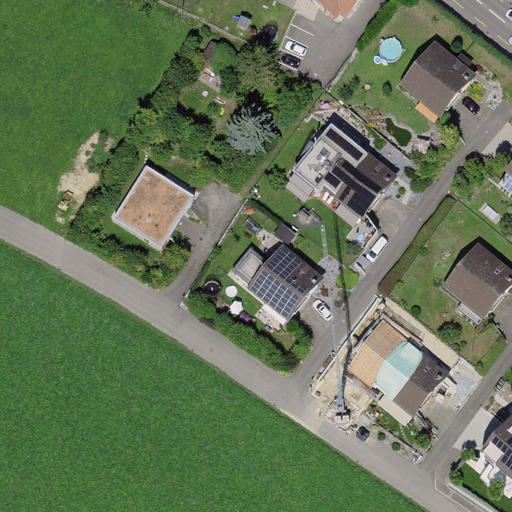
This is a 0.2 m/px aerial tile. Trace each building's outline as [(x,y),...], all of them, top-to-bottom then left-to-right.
[(321,0),(345,20),(361,0),(321,0)] [(486,76),(444,42),(404,90),(446,124),(486,76)] [(231,59),(215,48),(203,66),(219,77),(231,59)] [(340,136),(332,130),(293,177),(319,198),(326,189),(365,221),(397,182),(349,142),(353,137),(345,131),(340,136)] [(193,191),(144,163),(120,203),(169,231),(193,191)] [(330,274),(285,241),(247,293),(292,326),(330,274)] [(511,288),(511,274),(479,248),(446,289),(465,304),(459,311),(480,328),(511,288)] [(449,376),(408,344),(375,386),(395,401),(398,397),(419,413),(449,376)] [(511,422),(481,460),(499,474),(501,471),(511,479),(511,422)]
